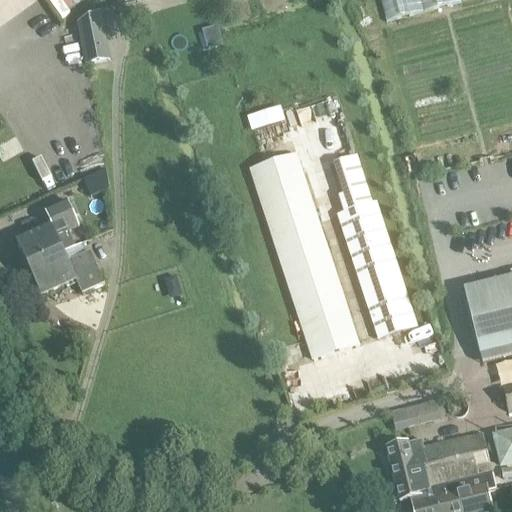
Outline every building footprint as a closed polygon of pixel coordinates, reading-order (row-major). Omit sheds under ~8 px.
[(51,0),(62,17),(79,6),(75,0),(51,0)] [(382,0),(386,19),(462,5),(460,0),(382,0)] [(76,25),(83,67),(110,62),(100,15),(76,25)] [(314,363),(359,348),(297,157),(252,172),(314,363)] [(88,176),(96,195),(113,188),(105,169),(88,176)] [(29,270),(64,255),(64,254),(75,249),(72,243),(63,247),(59,238),(68,234),(65,227),(76,221),(68,203),(45,213),(51,227),(16,243),(29,270)] [(338,218),(379,342),(415,330),(375,206),(338,218)] [(64,255),(29,270),(41,298),(76,282),(83,296),(105,286),(91,254),(68,264),(64,255)] [(511,280),(464,292),(479,351),(511,342),(511,280)] [(511,390),(503,392),(508,414),(511,413),(511,390)] [(405,414),(408,426),(445,417),(442,404),(405,414)] [(511,430),(494,436),(503,468),(511,465),(511,430)] [(489,495),(497,493),(483,437),(424,451),(422,442),(387,451),(400,503),(411,500),(413,506),(412,506),(413,511),(488,511),(493,511),(489,495)]
